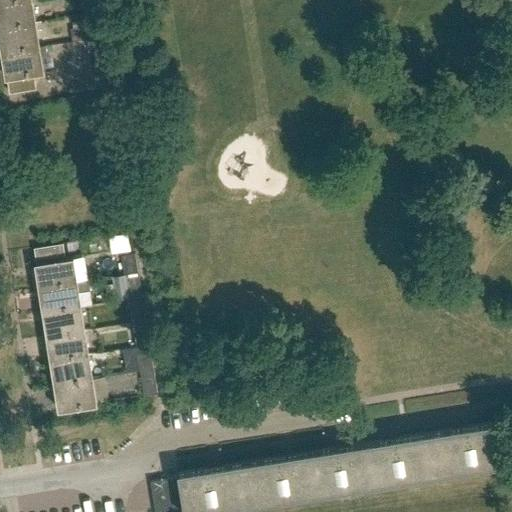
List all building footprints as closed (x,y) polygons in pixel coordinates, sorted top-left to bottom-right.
[(0,27),(37,22),(33,0),(14,0),(0,2),(0,27)] [(81,0),(84,15),(97,12),(94,0),(81,0)] [(88,39),(101,37),(98,18),(85,20),(86,26),(71,28),(73,40),(88,37),(88,39)] [(0,38),(2,52),(41,46),(37,22),(0,27),(0,38)] [(92,63),(105,61),(102,42),(89,44),(92,63)] [(41,46),(2,52),(6,77),(8,77),(10,92),(36,88),(33,73),(45,71),(42,55),(49,54),(47,45),(41,46)] [(40,287),(78,281),(74,256),(66,257),(64,242),(35,247),(37,262),(36,262),(40,287)] [(126,274),(138,272),(135,253),(123,255),(126,274)] [(129,298),(126,279),(126,274),(114,276),(117,300),(129,298)] [(129,298),(142,296),(139,277),(126,279),(129,298)] [(40,287),(44,311),(82,305),(80,289),(92,287),(91,279),(78,281),(40,287)] [(133,322),(146,320),(143,301),(130,303),(133,322)] [(47,336),(86,329),(82,305),(44,311),(47,336)] [(137,346),(150,344),(147,326),(134,328),(137,346)] [(51,360),(90,354),(86,329),(47,336),(51,360)] [(141,371),(154,369),(151,350),(138,352),(141,371)] [(55,384),(94,378),(90,354),(51,360),(55,384)] [(145,395),(157,393),(154,374),(142,376),(145,395)] [(94,378),(55,384),(59,409),(98,403),(94,378)] [(433,430),(439,472),(503,462),(497,420),(433,430)] [(376,482),(439,472),(433,430),(369,440),(376,482)] [(313,492),(376,482),(369,440),(329,446),(306,450),(313,492)] [(250,503),(313,492),(306,450),(294,452),(281,454),(243,460),(250,503)] [(185,511),(190,511),(250,503),(243,460),(222,464),(209,466),(179,470),(185,511)] [(153,492),(178,488),(176,476),(151,480),(153,492)] [(155,505),(180,501),(178,488),(153,492),(155,505)] [(181,511),(180,501),(155,505),(155,511),(181,511)]
